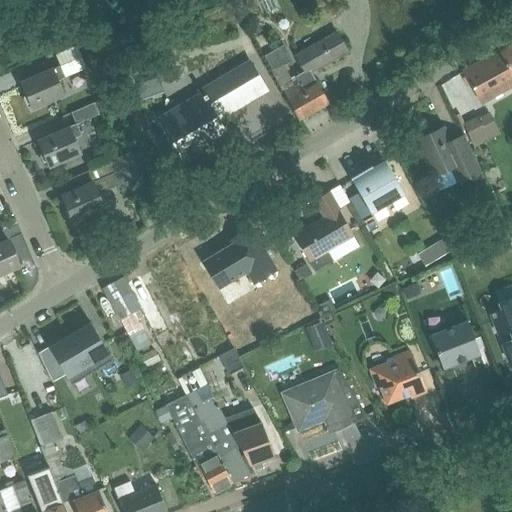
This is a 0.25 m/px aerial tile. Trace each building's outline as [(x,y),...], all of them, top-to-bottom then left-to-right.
[(109,26),(98,30),(102,41),(113,37),(109,26)] [(296,57),(305,72),(311,72),(347,51),(337,33),(296,57)] [(56,81),(64,77),(64,78),(86,69),(76,46),(59,53),(63,64),(21,83),(32,109),(63,95),(56,81)] [(273,53),(264,58),(269,66),(273,73),(282,68),(292,63),(283,47),(273,53)] [(476,105),(511,85),(511,75),(498,52),(458,74),(476,105)] [(263,90),(265,88),(256,73),(250,62),(246,64),(199,92),(201,95),(159,119),(181,157),(210,141),(208,138),(216,133),(218,136),(225,132),(216,117),(253,96),(252,95),(262,89),(263,90)] [(292,86),(283,92),(300,120),(329,104),(311,72),(305,72),(295,77),(298,83),(292,86)] [(149,82),(136,87),(140,101),(154,96),(149,82)] [(82,136),(77,125),(100,115),(96,102),(71,113),(75,125),(38,141),(49,167),(81,153),(75,139),(82,136)] [(484,106),(459,118),(471,146),(497,134),(484,106)] [(456,190),(482,177),(454,121),(410,143),(431,184),(449,175),(456,190)] [(98,194),(105,191),(128,181),(137,199),(150,192),(136,163),(118,171),(113,160),(109,162),(91,170),(95,181),(61,196),(73,222),(104,209),(98,194)] [(366,216),(401,197),(382,163),(347,183),(366,216)] [(308,265),(353,240),(325,192),(309,201),(320,219),(292,236),(308,265)] [(119,241),(138,231),(133,222),(114,232),(119,241)] [(439,239),(415,252),(423,266),(447,252),(439,239)] [(0,275),(20,267),(8,240),(0,244),(0,275)] [(223,301),(275,277),(259,241),(206,265),(223,301)] [(154,344),(120,275),(100,285),(134,354),(154,344)] [(504,362),(511,359),(511,293),(482,304),(504,362)] [(442,370),(479,355),(463,317),(426,332),(442,370)] [(320,319),(305,325),(314,350),(330,344),(320,319)] [(91,369),(110,358),(88,320),(69,330),(91,369)] [(91,369),(69,330),(47,343),(69,382),(91,369)] [(153,348),(139,354),(144,365),(158,359),(153,348)] [(381,407),(424,392),(409,348),(366,362),(381,407)] [(324,426),(360,410),(336,366),(278,390),(295,431),(322,420),(324,426)] [(203,386),(183,396),(229,482),(250,471),(248,465),(228,429),(203,386)] [(165,406),(211,492),(229,482),(183,396),(165,406)] [(40,446),(61,438),(50,411),(29,420),(40,446)] [(248,465),(274,455),(258,417),(228,429),(248,465)] [(139,425),(126,437),(139,452),(152,440),(139,425)] [(4,431),(0,431),(0,459),(11,457),(4,431)] [(26,473),(37,505),(56,499),(46,467),(26,473)] [(119,511),(165,511),(149,471),(109,487),(119,511)] [(0,511),(17,505),(10,485),(0,488),(0,511)] [(74,511),(106,511),(96,486),(69,497),(74,511)] [(41,511),(64,511),(60,498),(39,506),(41,511)]
